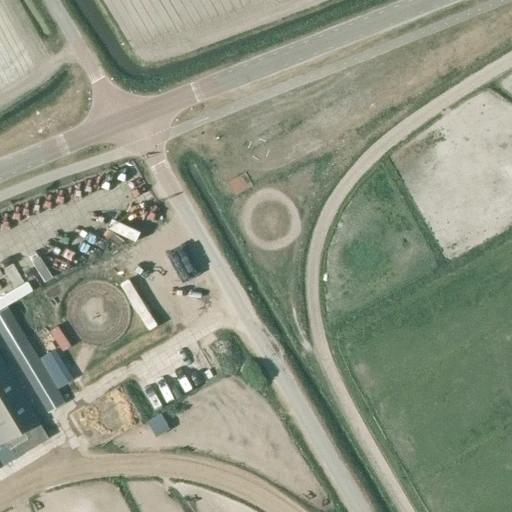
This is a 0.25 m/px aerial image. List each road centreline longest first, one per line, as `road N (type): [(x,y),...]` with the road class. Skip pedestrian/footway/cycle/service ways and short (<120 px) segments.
road 1 (track): [(422,511),(326,349),(308,295),(315,232),(357,162),(511,62)]
road 2 (unclassified): [(357,511),(129,120)]
road 3 (tertiary): [(129,120),(442,0)]
road 4 (track): [(0,497),(47,476),(131,460),(209,472),(289,511)]
road 5 (track): [(65,414),(238,309)]
road 6 (unclassified): [(129,120),(54,0)]
road 7 (tertiary): [(0,169),(129,120)]
